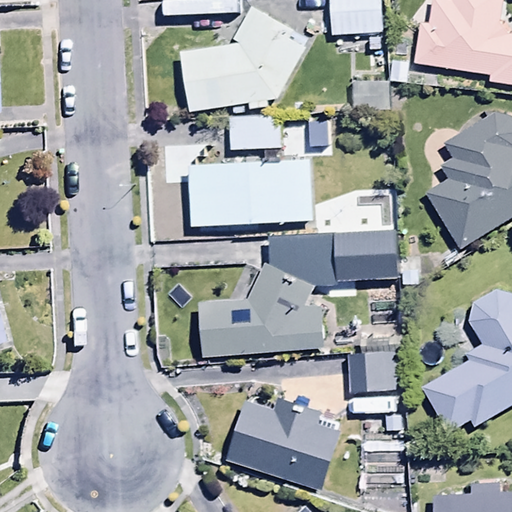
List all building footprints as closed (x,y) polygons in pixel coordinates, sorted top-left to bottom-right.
[(382,0),(331,0),(333,41),(384,39),(382,0)] [(420,30),(416,69),(491,81),(490,88),(511,91),(511,41),(507,41),(508,29),(500,28),(504,0),(452,0),(452,9),(434,6),(430,31),(420,30)] [(183,58),(191,119),(250,110),(251,116),(268,114),(267,106),(280,106),(311,47),(253,15),(234,47),(239,48),(239,51),(183,58)] [(391,115),(390,87),(353,87),(354,116),(391,115)] [(449,187),(426,199),(461,255),(511,224),(511,127),(505,116),(446,152),(454,163),(440,172),(449,187)] [(281,123),(231,124),(231,156),(282,155),(281,123)] [(312,167),(192,172),(194,234),(315,229),(312,167)] [(398,235),(350,237),(352,286),(400,284),(398,235)] [(202,310),(205,364),(325,355),(322,313),(304,314),(315,293),(267,271),(249,309),(202,310)] [(469,366),(424,394),(450,439),(472,426),(475,432),(511,410),(511,299),(499,295),(475,307),(470,328),(484,351),(466,360),(469,366)] [(403,358),(351,359),(352,400),(404,399),(403,358)] [(246,408),(228,466),(325,497),(343,440),(319,432),(325,416),(281,403),(276,417),(246,408)] [(400,406),(353,407),(354,422),(387,422),(387,440),(401,440),(400,406)] [(473,502),(437,502),(436,511),(511,511),(511,496),(502,497),(502,487),(473,488),(473,502)]
